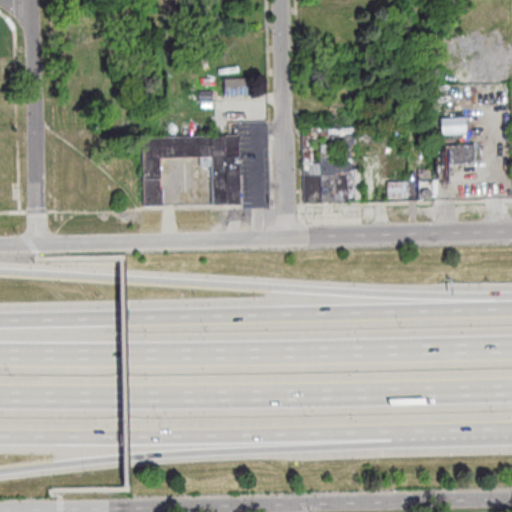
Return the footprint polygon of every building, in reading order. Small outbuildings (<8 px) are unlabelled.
[(224,96),(223,79),(245,78),(246,95),(224,96)] [(198,102),(198,92),(211,92),(212,102),(198,102)] [(440,136),(439,117),(464,117),(464,135),(440,136)] [(303,203),(301,128),(357,127),(359,202),(303,203)] [(159,189),(162,189),(162,206),(142,207),(141,137),(237,135),(239,204),(212,204),(211,156),(158,158),(159,189)] [(440,146),(473,145),(474,160),(472,163),(469,165),(441,166),(440,146)] [(386,198),(407,198),(407,181),(386,181),(386,198)]
